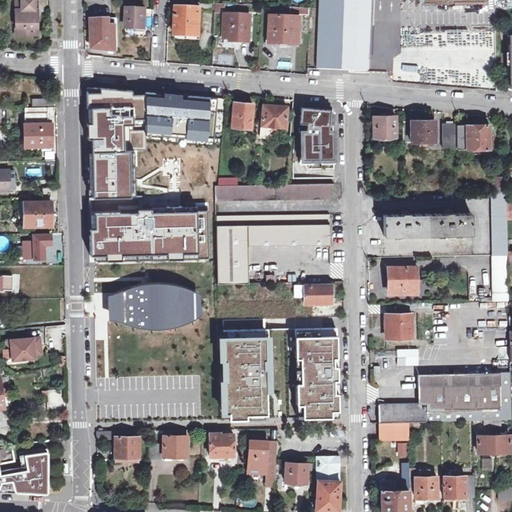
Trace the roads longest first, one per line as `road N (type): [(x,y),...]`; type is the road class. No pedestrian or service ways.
road 1 (unclassified): [(76,511),(71,65)]
road 2 (residential): [(351,92),(357,511)]
road 3 (residential): [(158,74),(351,92)]
road 4 (residential): [(351,92),(511,106)]
road 5 (unknown): [(77,284),(142,288),(162,315),(176,370)]
